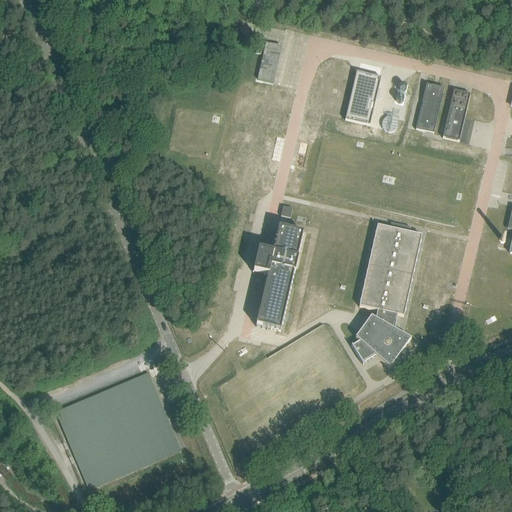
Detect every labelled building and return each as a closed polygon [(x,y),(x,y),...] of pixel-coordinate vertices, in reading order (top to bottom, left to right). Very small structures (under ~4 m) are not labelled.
[(258,80),(273,84),(282,47),(266,44),(258,80)] [(356,72),(345,120),(370,126),(381,78),(356,72)] [(444,89),(426,85),(416,130),(434,134),(444,89)] [(470,95),(454,91),(443,138),(460,142),(470,95)] [(283,207),(281,217),(290,219),(292,210),(283,207)] [(391,225),(390,230),(377,227),(359,308),(377,312),(375,320),(371,317),(355,339),(359,342),(353,346),(352,346),(351,346),(360,360),(363,365),(364,365),(363,364),(364,364),(376,357),(390,369),(411,340),(395,331),(398,316),(404,318),(422,237),(408,234),(409,229),(410,229),(410,228),(391,224),(391,225)] [(279,228),(273,254),(258,250),(253,273),(268,276),(256,327),(280,332),(294,274),(295,275),(298,260),(297,259),(303,234),(279,228)] [(250,462),(251,461),(298,433),(299,433),(295,426),(315,414),(318,420),(318,419),(364,391),(365,390),(365,389),(366,388),(366,387),(366,386),(366,384),(331,327),(323,325),(267,359),(263,352),(215,381),(214,382),(214,383),(213,384),(212,386),(212,387),(213,388),(213,389),(242,456),(243,459),(243,460),(244,461),(245,461),(246,462),(247,462),(248,462),(249,462),(250,462)] [(180,450),(148,370),(53,407),(54,408),(85,488),(180,450)]
